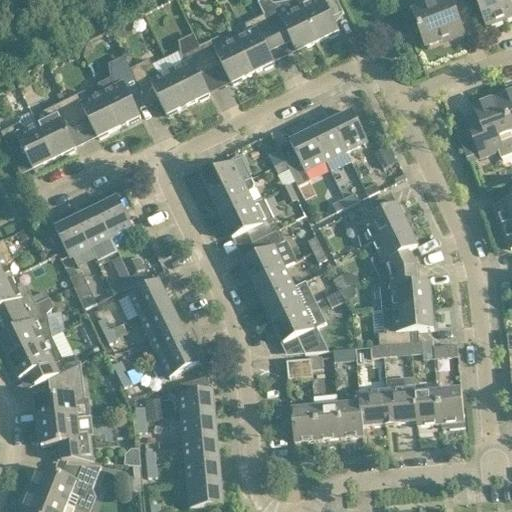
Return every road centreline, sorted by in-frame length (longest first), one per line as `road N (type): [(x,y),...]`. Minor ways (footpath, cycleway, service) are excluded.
road 1 (residential): [(398,105),(463,237),(479,294),(492,468)]
road 2 (residential): [(275,511),(255,486),(242,341),(160,164)]
road 3 (residential): [(398,105),(384,77),(352,68),(160,164)]
road 4 (residential): [(310,511),(326,486),(344,479),(492,468)]
road 5 (residential): [(511,63),(398,105)]
